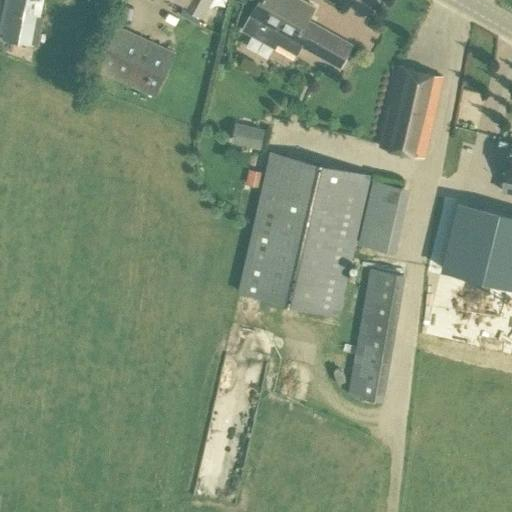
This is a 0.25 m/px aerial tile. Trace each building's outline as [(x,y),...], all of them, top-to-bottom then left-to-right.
[(34,45),(42,0),(9,0),(2,39),(34,45)] [(202,17),(211,0),(151,0),(153,0),(152,0),(184,0),(185,0),(182,6),(202,17)] [(297,0),(297,2),(293,0),(260,0),(253,14),(319,52),(330,33),(305,19),(312,7),(300,0),(297,0)] [(154,96),(175,51),(116,24),(95,68),(154,96)] [(258,35),(252,49),(268,56),(274,42),(258,35)] [(282,42),(275,57),(296,66),(302,51),(282,42)] [(425,156),(444,74),(397,64),(378,146),(425,156)] [(250,125),(246,145),(260,149),(265,128),(250,125)] [(511,139),(501,181),(511,183),(511,139)] [(338,315),(371,173),(270,150),(237,291),(338,315)] [(511,216),(457,203),(440,272),(511,289),(511,216)] [(294,472),(295,448),(276,448),(275,471),(294,472)] [(272,498),(290,499),(291,479),(272,479),(272,498)]
